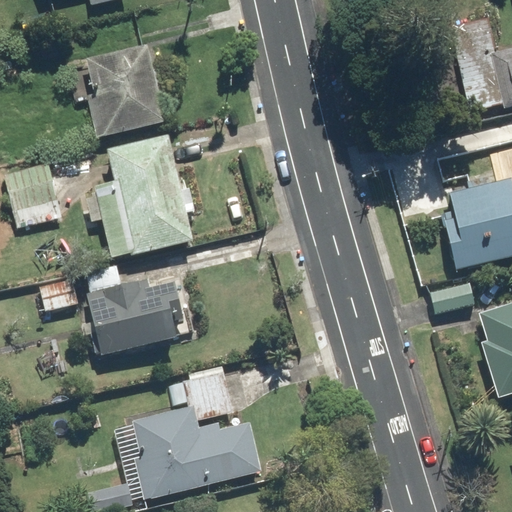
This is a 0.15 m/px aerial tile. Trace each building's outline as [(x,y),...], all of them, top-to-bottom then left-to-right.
[(488,21),(449,29),(469,121),(511,111),(511,51),(495,55),(488,21)] [(147,46),(67,72),(79,109),(90,106),(102,142),(171,120),(147,46)] [(16,50),(0,54),(0,89),(25,82),(16,50)] [(460,121),(446,68),(384,84),(397,137),(460,121)] [(169,140),(106,153),(113,187),(94,191),(109,263),(194,246),(188,218),(195,216),(188,178),(177,180),(169,140)] [(47,162),(0,175),(0,177),(16,235),(61,223),(55,201),(97,190),(89,161),(50,172),(47,162)] [(455,219),(441,223),(455,276),(511,261),(511,182),(450,198),(455,219)] [(148,282),(85,294),(97,360),(178,345),(174,326),(184,324),(176,285),(149,291),(148,282)] [(464,286),(430,293),(434,313),(468,305),(464,286)] [(511,398),(511,303),(476,313),(485,347),(479,349),(493,404),(511,398)] [(192,409),(131,425),(141,462),(133,464),(144,506),(258,476),(245,426),(199,438),(192,409)] [(128,486),(85,496),(88,511),(117,511),(133,509),(128,486)]
